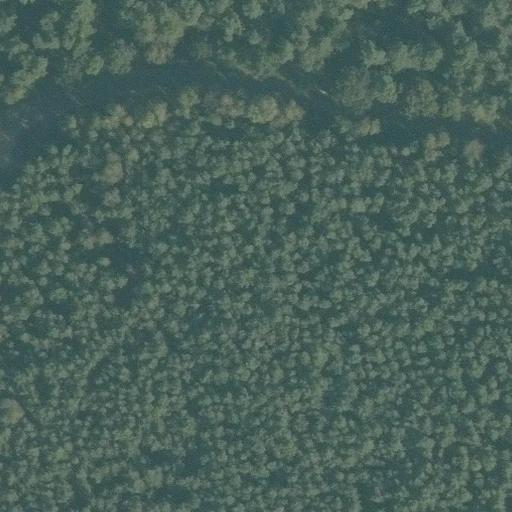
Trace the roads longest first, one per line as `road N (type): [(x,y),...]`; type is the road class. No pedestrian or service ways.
road 1 (unclassified): [(511,142),(219,77),(107,89),(0,125)]
road 2 (track): [(0,175),(107,89)]
